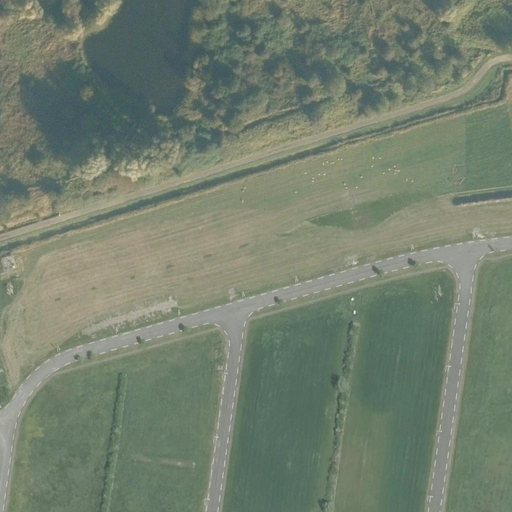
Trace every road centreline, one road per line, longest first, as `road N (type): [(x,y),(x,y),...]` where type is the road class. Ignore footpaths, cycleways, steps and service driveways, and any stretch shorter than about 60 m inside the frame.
road 1 (unclassified): [(238,307),(68,355),(33,379),(10,420)]
road 2 (unclassified): [(463,249),(466,278),(433,511)]
road 3 (unclassified): [(463,249),(238,307)]
road 4 (unclassified): [(238,307),(210,511)]
